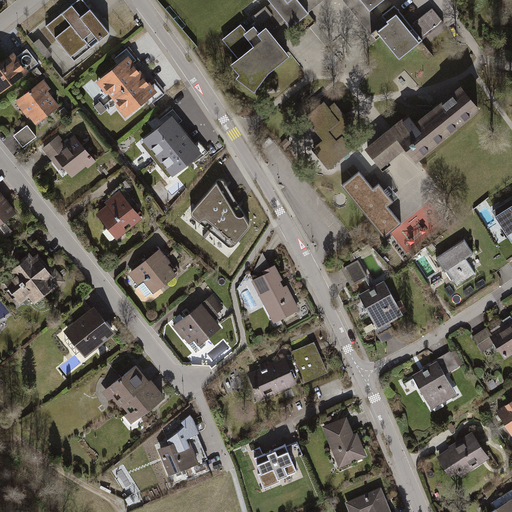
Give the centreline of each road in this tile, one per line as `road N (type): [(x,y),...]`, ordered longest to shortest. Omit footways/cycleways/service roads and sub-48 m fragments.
road 1 (residential): [(140,0),(250,157),(364,376)]
road 2 (residential): [(0,159),(194,387)]
road 3 (residential): [(511,286),(364,376)]
road 4 (track): [(0,430),(117,502),(120,511)]
road 5 (residential): [(364,376),(419,511)]
